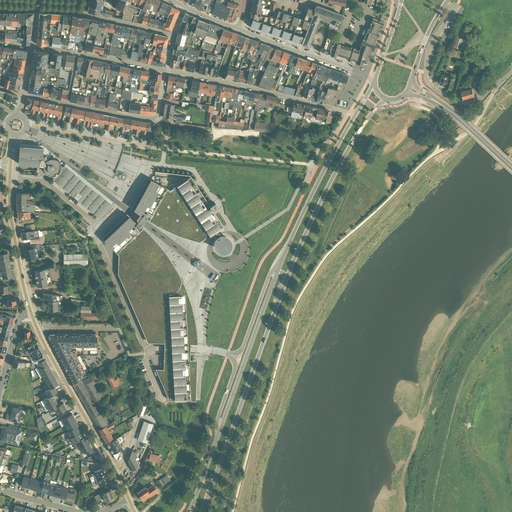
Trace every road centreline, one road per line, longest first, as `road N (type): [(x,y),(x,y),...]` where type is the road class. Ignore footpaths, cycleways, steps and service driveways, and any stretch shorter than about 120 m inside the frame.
road 1 (track): [(434,151),(330,248),(294,302),(231,511)]
road 2 (primary): [(202,511),(285,279)]
road 3 (residential): [(9,177),(47,182),(94,221),(150,349)]
road 4 (tertiary): [(129,500),(30,311)]
road 5 (primary): [(285,279),(338,163),(386,98)]
road 6 (residential): [(354,112),(164,70)]
road 7 (primary): [(277,270),(217,432)]
road 8 (primary): [(354,112),(280,262)]
road 9 (residential): [(495,86),(457,101),(431,85),(428,50),(455,8)]
road 10 (residential): [(239,27),(373,77)]
road 11 (residential): [(30,46),(164,70)]
road 12 (residential): [(22,94),(154,118)]
